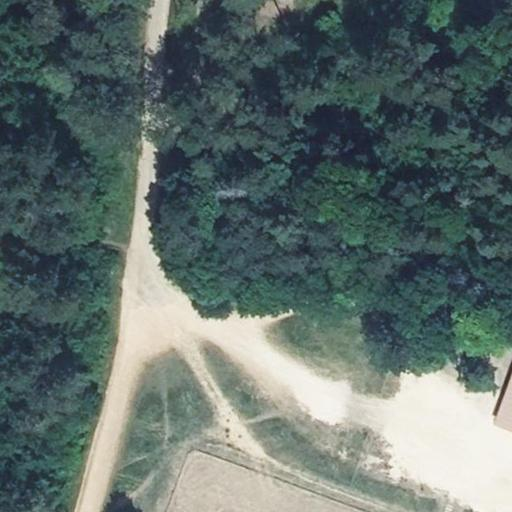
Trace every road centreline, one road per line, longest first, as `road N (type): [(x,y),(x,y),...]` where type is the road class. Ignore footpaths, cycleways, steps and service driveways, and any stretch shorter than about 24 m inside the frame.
road 1 (track): [(183,0),(180,87),(173,127),(156,154),(114,467),(101,511)]
road 2 (unknown): [(139,281),(211,309),(346,286),(424,304),(503,346),(481,414)]
road 3 (track): [(136,303),(0,306)]
